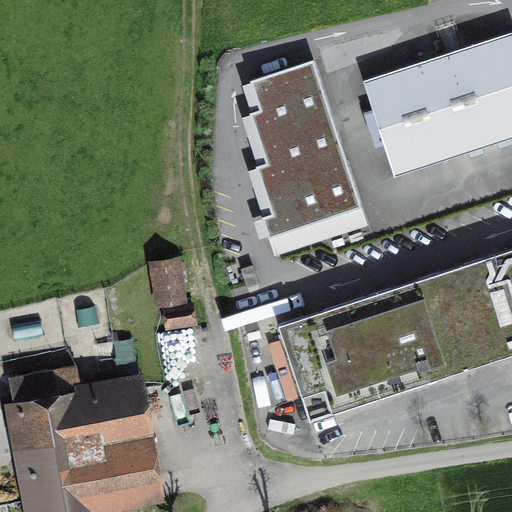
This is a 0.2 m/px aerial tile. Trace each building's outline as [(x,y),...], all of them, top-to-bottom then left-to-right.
[(511,40),(362,91),(393,183),(511,144),(511,40)] [(511,258),(277,337),(308,429),(511,360),(511,258)] [(179,264),(149,269),(161,336),(197,330),(194,311),(187,312),(179,264)] [(253,274),(241,278),(249,301),(261,296),(253,274)] [(75,370),(6,383),(11,410),(4,411),(22,511),(143,511),(164,508),(154,460),(105,469),(101,452),(151,442),(140,384),(80,395),(75,370)]
